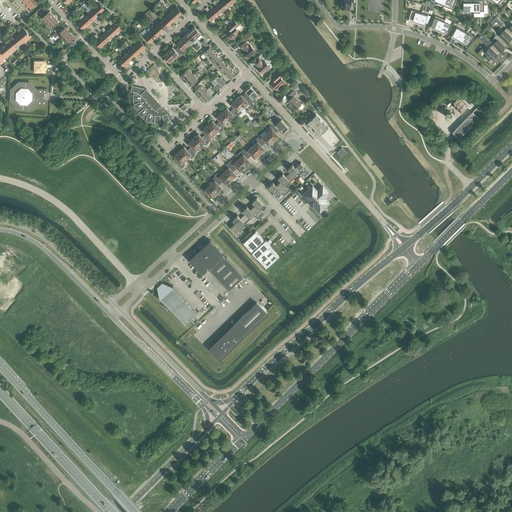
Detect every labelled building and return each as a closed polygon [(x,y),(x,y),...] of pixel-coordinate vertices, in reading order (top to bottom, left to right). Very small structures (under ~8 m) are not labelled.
[(31,0),(25,6),(29,10),(38,1),(36,0),(31,0)] [(222,0),(220,2),(226,9),(230,6),(224,0),(222,0)] [(342,0),(342,2),(341,2),(341,8),(342,8),(342,10),(343,10),(344,10),(347,11),(348,10),(349,10),(350,6),(351,6),(351,0),(350,0),(342,0)] [(445,0),(443,6),(452,10),(456,0),(445,0)] [(463,11),(473,11),(473,0),(469,0),(470,1),(463,1),(463,11)] [(473,0),(473,11),(473,13),(480,13),(480,11),(484,11),(484,8),(484,1),(477,1),(477,0),(473,0)] [(216,5),(222,12),(226,9),(220,2),(217,4),(216,5)] [(99,3),(96,7),(101,13),(102,12),(105,10),(99,3)] [(215,6),(213,8),(218,15),(222,12),(216,5),(215,6)] [(176,6),(173,9),(179,16),(181,13),(183,15),(185,13),(183,11),(182,12),(176,6)] [(96,7),(92,10),(98,16),(101,14),(101,13),(96,7)] [(213,8),(210,11),(209,11),(215,18),(218,15),(213,8)] [(173,9),(169,12),(175,19),(176,18),(179,16),(173,9)] [(40,15),(47,22),(54,16),(49,11),(48,12),(46,10),(40,15)] [(92,10),(88,13),(94,20),(95,19),(98,16),(92,10)] [(418,24),(419,23),(418,23),(421,13),(411,10),(408,20),(415,22),(414,23),(418,24)] [(209,11),(208,12),(205,15),(211,21),(215,18),(209,11)] [(169,12),(165,16),(171,22),(174,20),(175,19),(169,12)] [(88,13),(85,17),(91,23),(93,21),(94,20),(88,13)] [(418,23),(419,23),(421,24),(420,26),(424,27),(428,15),(421,13),(418,23)] [(54,16),(47,22),(53,29),(59,23),(57,21),(58,20),(54,16)] [(165,16),(162,19),(168,26),(169,25),(171,22),(165,16)] [(440,32),(440,31),(444,21),(444,22),(445,20),(435,16),(430,27),(436,29),(436,30),(440,32)] [(85,17),(81,20),(87,26),(88,25),(91,23),(85,17)] [(496,17),(490,22),(493,25),(498,19),(496,17)] [(162,19),(158,22),(164,29),(167,27),(168,26),(162,19)] [(83,30),(86,27),(87,26),(81,20),(78,23),(83,30)] [(226,33),(231,39),(239,32),(236,28),(238,26),(234,21),(229,25),(231,28),(226,33)] [(440,31),(442,32),(442,33),(445,34),(450,24),(444,22),(444,21),(440,31)] [(113,25),(118,31),(122,28),(116,22),(113,24),(113,25)] [(158,22),(154,26),(161,32),(164,29),(158,22)] [(109,28),(115,35),(118,31),(113,25),(112,26),(109,28)] [(154,26),(151,29),(157,36),(160,33),(161,32),(154,26)] [(194,27),(190,31),(196,38),(200,34),(202,36),(205,34),(199,27),(197,29),(194,27)] [(460,42),(461,41),(460,41),(466,32),(456,27),(451,36),(457,39),(457,40),(460,42)] [(58,35),(62,39),(69,33),(65,28),(60,33),(58,30),(55,32),(53,35),(55,37),(58,35)] [(105,32),(111,38),(115,35),(109,28),(106,31),(105,32)] [(507,43),(511,37),(511,33),(506,28),(499,35),(507,43)] [(145,29),(140,34),(148,44),(150,42),(144,36),(147,32),(145,29)] [(151,29),(147,32),(153,39),(154,38),(155,37),(156,38),(157,39),(158,39),(159,38),(157,36),(151,29)] [(24,30),(20,33),(26,40),(30,37),(24,30)] [(190,31),(186,35),(192,42),(196,38),(190,31)] [(104,33),(102,35),(108,41),(111,38),(105,32),(104,33)] [(150,42),(152,40),(153,39),(147,32),(144,36),(150,42)] [(460,41),(461,41),(463,42),(462,43),(466,45),(469,39),(470,40),(472,37),(471,36),(471,35),(466,32),(460,41)] [(20,33),(17,36),(23,43),(26,40),(20,33)] [(69,33),(62,39),(66,44),(69,41),(73,37),(69,33)] [(481,34),(478,38),(486,46),(490,42),(481,34)] [(507,45),(497,34),(494,37),(495,37),(490,42),(500,52),(507,45)] [(99,37),(98,38),(104,45),(108,41),(102,35),(99,37)] [(186,35),(181,39),(188,46),(192,42),(186,35)] [(17,36),(13,38),(19,45),(23,43),(17,36)] [(13,38),(10,41),(16,48),(19,45),(13,38)] [(98,38),(97,39),(94,42),(100,48),(104,45),(98,38)] [(179,46),(177,48),(182,53),(183,54),(186,51),(185,51),(185,48),(188,46),(181,39),(177,43),(179,46)] [(10,41),(6,44),(12,51),(16,48),(10,41)] [(140,41),(136,44),(142,50),(143,49),(146,47),(140,41)] [(242,49),(243,49),(244,51),(242,52),(248,58),(251,55),(252,56),(253,56),(255,54),(255,53),(254,52),(256,51),(250,45),(249,46),(245,42),(240,46),(242,49)] [(6,44),(3,47),(9,54),(12,51),(6,44)] [(136,44),(133,47),(139,54),(141,51),(142,50),(136,44)] [(492,60),(500,53),(492,45),(485,52),(488,55),(485,57),(489,61),(492,59),(492,60)] [(3,47),(0,49),(0,50),(5,57),(9,54),(3,47)] [(133,47),(129,50),(135,57),(136,56),(139,54),(133,47)] [(172,47),(168,51),(174,58),(179,54),(180,56),(182,53),(177,48),(175,50),(172,47)] [(203,54),(208,59),(215,53),(213,51),(213,50),(212,50),(210,48),(203,54)] [(129,50),(126,54),(131,60),(134,58),(135,57),(129,50)] [(174,58),(168,51),(163,55),(166,58),(163,60),(167,64),(169,62),(170,62),(174,58)] [(208,59),(213,64),(220,58),(218,56),(218,55),(217,55),(215,53),(208,59)] [(126,54),(122,57),(128,63),(129,63),(131,60),(126,54)] [(124,67),(127,64),(128,63),(122,57),(118,60),(124,67)] [(213,64),(218,70),(224,64),(223,62),(223,60),(221,60),(220,58),(213,64)] [(257,66),(257,65),(258,67),(257,68),(262,74),(266,70),(266,71),(269,68),(270,67),(264,61),(263,62),(259,58),(254,63),(257,66)] [(34,72),(45,72),(45,69),(45,64),(45,61),(34,61),(34,72)] [(218,70),(223,75),(229,69),(227,67),(227,66),(226,66),(224,64),(218,70)] [(184,78),(186,81),(193,74),(188,69),(181,75),(183,77),(183,78),(184,78)] [(229,69),(223,75),(228,80),(234,74),(232,72),(232,71),(231,71),(229,69)] [(272,77),(274,79),(274,80),(271,83),(276,89),(284,82),(281,78),(284,76),(279,71),(272,77)] [(193,74),(186,81),(188,83),(188,84),(189,84),(191,86),(198,80),(193,74)] [(219,78),(217,80),(222,86),(225,83),(220,77),(219,78)] [(44,93),(46,93),(46,89),(39,89),(37,90),(36,91),(29,84),(19,83),(11,90),(11,100),(18,108),(28,108),(36,102),(37,103),(38,104),(45,104),(46,101),(43,100),(44,93)] [(198,94),(200,96),(207,90),(202,84),(195,90),(197,92),(197,94),(198,94)] [(174,117),(167,110),(161,106),(162,105),(146,89),(132,85),(131,91),(133,92),(133,94),(133,95),(133,98),(133,99),(134,104),(133,104),(135,109),(138,113),(141,117),(145,120),(150,122),(152,122),(155,123),(160,123),(165,122),(170,120),(174,118),(174,117)] [(249,96),(247,97),(252,103),(256,99),(254,97),(257,94),(250,86),(245,91),(249,96)] [(207,90),(200,96),(202,98),(202,99),(203,99),(205,101),(206,100),(212,95),(207,90)] [(299,108),(300,108),(301,108),(301,109),(302,108),(303,108),(304,107),(304,106),(304,105),(304,104),(304,103),(303,103),(301,104),(293,96),(296,94),(293,90),(287,96),(290,99),(287,101),(295,110),(298,107),(299,108)] [(241,95),(236,100),(243,107),(248,103),(252,107),(254,105),(252,103),(247,97),(245,99),(241,95)] [(450,106),(452,109),(461,100),(458,98),(450,106)] [(235,109),(233,110),(237,115),(238,116),(242,112),(240,110),(243,107),(236,100),(231,104),(235,109)] [(462,101),(453,109),(456,112),(464,103),(462,101)] [(180,108),(183,111),(189,106),(186,103),(180,108)] [(452,132),(459,138),(487,110),(481,103),(452,132)] [(456,113),(459,115),(467,107),(465,104),(456,113)] [(227,108),(222,113),(229,120),(234,116),(235,117),(237,115),(233,110),(231,112),(227,108)] [(221,122),(219,124),(223,128),(225,126),(224,125),(229,120),(222,113),(217,117),(221,122)] [(327,127),(315,114),(307,121),(319,135),(327,127)] [(275,123),(273,125),(277,130),(279,128),(283,132),(288,128),(281,120),(276,124),(275,123)] [(213,121),(208,126),(215,133),(218,130),(220,133),(224,129),(223,128),(219,124),(217,125),(213,121)] [(267,133),(274,141),(279,136),(275,132),(277,130),(273,125),(272,124),(271,125),(265,131),(267,133)] [(207,135),(204,137),(209,141),(211,139),(210,138),(215,133),(208,126),(203,130),(207,135)] [(260,135),(258,137),(263,143),(265,141),(269,145),(274,141),(267,133),(262,138),(260,135)] [(198,134),(193,139),(200,146),(203,144),(205,146),(209,142),(209,141),(204,137),(202,139),(198,134)] [(256,143),(252,146),(260,154),(265,149),(260,145),(263,143),(258,137),(254,141),(256,143)] [(192,148),(190,150),(194,154),(197,152),(195,151),(200,146),(193,139),(188,143),(192,148)] [(247,147),(243,150),(248,156),(250,154),(255,158),(260,154),(252,146),(249,149),(247,147)] [(184,147),(179,152),(186,159),(189,157),(191,159),(195,155),(194,154),(190,150),(188,152),(184,147)] [(337,152),(341,157),(346,152),(342,148),(337,152)] [(243,155),(238,159),(245,167),(250,162),(246,158),(248,156),(243,150),(240,152),(243,155)] [(186,159),(179,152),(174,156),(178,161),(176,163),(181,168),(185,165),(183,162),(186,159)] [(230,161),(228,163),(234,169),(236,167),(240,171),(245,167),(238,159),(235,162),(233,160),(231,161),(230,161)] [(229,168),(224,172),(231,180),(236,175),(232,171),(234,169),(228,163),(226,165),(229,168)] [(291,172),(295,177),(296,178),(300,174),(303,177),(309,172),(301,163),(295,168),(292,165),(288,169),(291,172)] [(214,176),(215,177),(215,176),(220,182),(222,180),(226,184),(231,180),(224,172),(221,175),(219,173),(217,174),(216,173),(214,176)] [(278,178),(281,181),(286,186),(290,183),(290,182),(295,177),(291,172),(285,177),(283,174),(278,178)] [(215,181),(210,185),(217,193),(222,188),(218,184),(220,182),(215,176),(215,177),(213,179),(215,181)] [(286,186),(281,181),(276,186),(273,183),(269,187),(274,193),(276,195),(277,195),(281,191),(284,195),(289,190),(286,186)] [(217,193),(210,185),(205,190),(203,188),(201,190),(206,195),(208,193),(212,197),(217,193)] [(314,205),(319,211),(328,203),(324,198),(329,193),(323,186),(317,191),(313,186),(304,194),(309,200),(309,201),(313,206),(314,205)] [(255,204),(250,209),(255,215),(258,218),(264,213),(261,210),(265,206),(257,197),(253,201),(255,204)] [(246,213),(240,218),(245,223),(250,218),(251,219),(255,215),(250,209),(247,206),(243,210),(246,213)] [(245,223),(240,218),(238,215),(233,219),(236,222),(230,227),(239,236),(244,231),(241,228),(245,224),(245,223)] [(244,242),(266,267),(278,256),(269,246),(270,245),(269,244),(272,241),(270,239),(267,242),(266,240),(265,241),(256,231),(244,242)] [(211,271),(228,288),(229,290),(244,276),(226,257),(226,258),(211,242),(211,243),(208,246),(195,257),(202,265),(205,268),(207,266),(211,271)] [(186,324),(197,314),(172,287),(162,285),(159,288),(160,298),(186,324)] [(257,303),(229,329),(230,330),(211,349),(219,358),(235,343),(236,343),(267,313),(257,303)]
